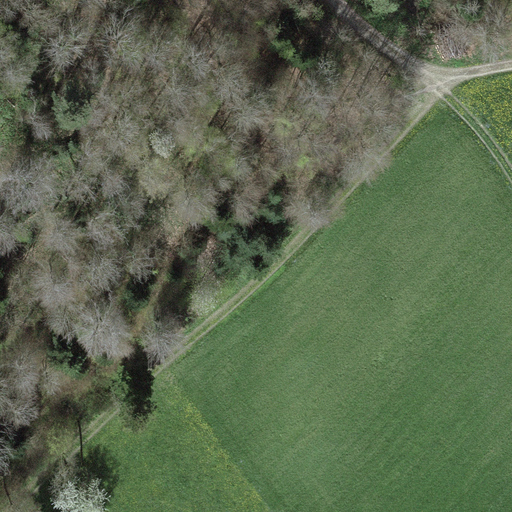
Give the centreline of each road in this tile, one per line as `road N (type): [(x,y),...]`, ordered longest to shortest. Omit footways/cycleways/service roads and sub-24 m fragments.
road 1 (track): [(436,85),(261,278),(9,511)]
road 2 (track): [(511,66),(436,85),(335,0)]
